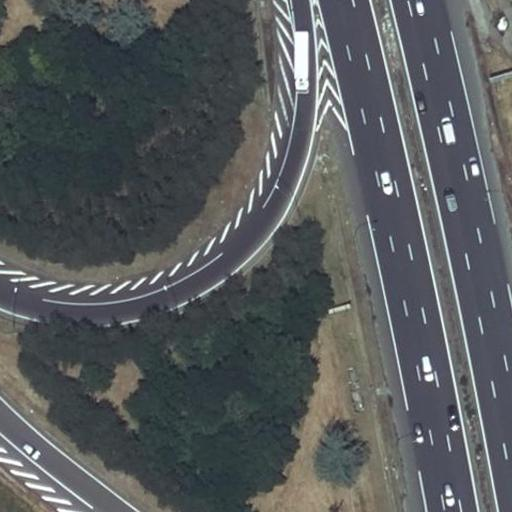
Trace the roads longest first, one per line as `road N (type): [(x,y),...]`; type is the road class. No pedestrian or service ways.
road 1 (motorway): [(340,0),(428,364),(453,511)]
road 2 (motorway): [(297,0),(293,149),(272,204),(231,255),(171,296),(104,311),(45,313),(0,296)]
road 3 (motorway): [(511,422),(417,0)]
road 4 (motorway): [(0,413),(126,511)]
